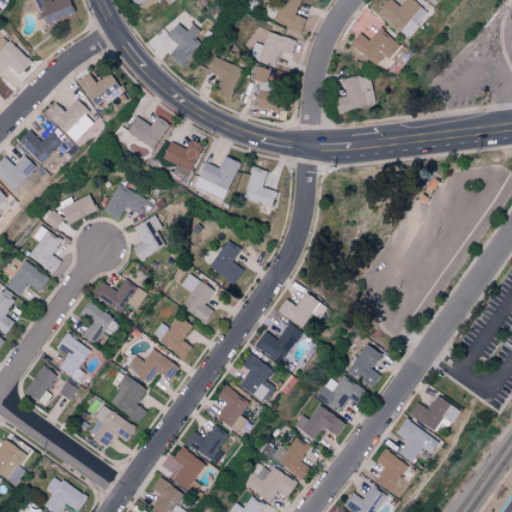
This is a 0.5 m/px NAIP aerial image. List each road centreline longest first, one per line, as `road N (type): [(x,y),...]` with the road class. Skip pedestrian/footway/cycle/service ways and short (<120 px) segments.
road 1 (residential): [(111,511),(300,235),(315,67),(348,0)]
road 2 (residential): [(309,511),(511,220)]
road 3 (residential): [(0,397),(101,246)]
road 4 (residential): [(1,396),(128,489)]
road 5 (residential): [(0,130),(64,65),(118,32)]
road 6 (secondary): [(262,138),(199,111),(146,65)]
road 7 (secondary): [(510,126),(382,145)]
